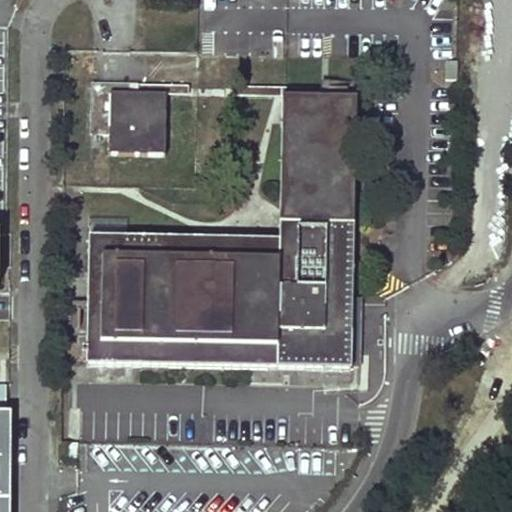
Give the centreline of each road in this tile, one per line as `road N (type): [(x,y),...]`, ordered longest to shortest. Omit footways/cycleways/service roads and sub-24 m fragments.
road 1 (unclassified): [(32,511),(37,41),(50,0)]
road 2 (residential): [(511,296),(496,310),(440,316),(420,327),(393,444),(357,511)]
